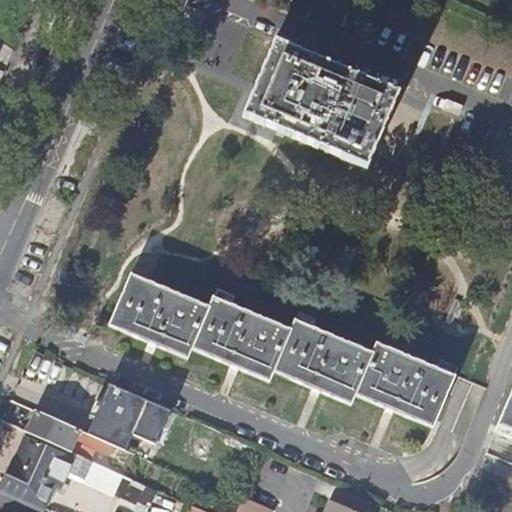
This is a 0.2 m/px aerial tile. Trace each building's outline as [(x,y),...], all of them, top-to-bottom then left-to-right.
[(355,9),(354,37),(367,42),(376,17),(355,9)] [(368,171),(400,96),(276,44),(245,119),(368,171)] [(417,149),(442,155),(451,113),(427,108),(417,149)] [(377,347),(373,357),(299,325),(296,324),(292,334),(214,300),(210,310),(131,274),(109,329),(188,363),(192,354),(269,387),(274,376),(351,410),(356,400),(434,433),(457,380),(377,347)] [(126,452),(148,403),(110,385),(88,436),(96,439),(126,452)] [(511,392),(486,457),(511,467),(511,392)] [(32,437),(46,443),(71,454),(76,442),(92,449),(96,439),(88,436),(36,413),(26,434),(32,437)] [(17,463),(4,492),(45,510),(56,487),(62,489),(73,466),(121,487),(122,484),(132,488),(134,488),(137,489),(139,484),(71,454),(46,443),(43,448),(30,442),(29,442),(20,464),(17,463)] [(275,511),(276,511),(244,497),(241,503),(237,511),(201,511),(195,509),(193,511),(275,511)] [(355,511),(329,500),(324,511),(355,511)]
